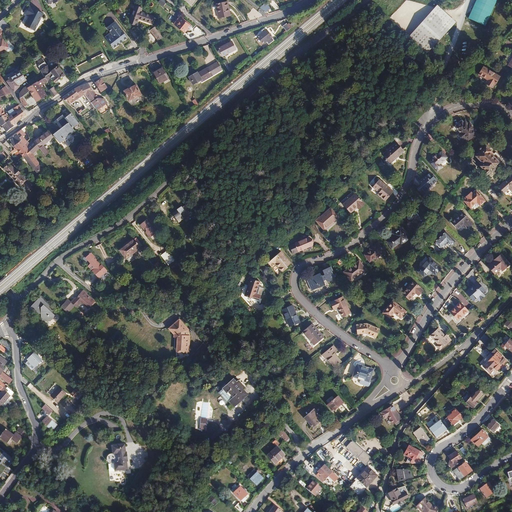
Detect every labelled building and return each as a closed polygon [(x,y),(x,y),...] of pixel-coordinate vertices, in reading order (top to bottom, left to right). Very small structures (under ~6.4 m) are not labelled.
[(477,0),(470,19),(487,26),(497,0),(477,0)] [(228,1),(217,3),(219,18),(231,16),(228,1)] [(266,2),(261,7),(266,13),(271,7),(266,2)] [(437,5),(406,40),(426,58),(456,21),(437,5)] [(34,31),(43,13),(29,7),(25,14),(30,16),(25,26),(34,31)] [(134,9),(130,21),(137,23),(138,19),(143,20),(152,23),(154,16),(141,12),(134,9)] [(192,26),(190,25),(182,18),(181,19),(178,17),(177,19),(173,24),(185,33),(187,29),(189,31),(189,29),(191,30),(192,29),(191,27),(192,26)] [(0,52),(1,54),(5,50),(5,49),(6,44),(2,38),(3,32),(10,27),(3,18),(0,21),(0,52)] [(471,20),(469,26),(479,30),(481,24),(471,20)] [(128,38),(116,23),(108,29),(113,36),(107,40),(114,49),(121,43),(128,38)] [(286,32),(292,27),(289,24),(287,25),(286,23),(282,27),(286,32)] [(150,31),(157,40),(162,37),(155,27),(150,31)] [(269,46),(274,41),(266,30),(265,31),(264,30),(263,30),(261,31),(261,32),(262,33),(257,37),(263,44),(266,42),(269,46)] [(9,40),(7,41),(8,43),(9,46),(8,49),(5,50),(7,52),(10,50),(12,50),(13,49),(14,48),(14,47),(14,46),(13,45),(13,44),(11,43),(9,40)] [(218,49),(219,51),(220,54),(222,57),(235,50),(231,42),(218,49)] [(171,57),(167,58),(171,66),(175,64),(171,57)] [(42,58),(37,61),(40,65),(38,66),(41,69),(40,70),(45,77),(48,81),(51,77),(55,83),(61,78),(65,76),(58,66),(51,71),(42,58)] [(196,73),(188,78),(190,82),(188,82),(191,86),(200,80),(201,82),(211,76),(221,70),(217,62),(207,68),(196,74),(196,73)] [(222,64),(228,72),(231,70),(226,62),(222,64)] [(17,68),(3,77),(4,78),(6,81),(10,79),(9,77),(19,71),(17,68)] [(162,68),(152,73),(158,84),(168,78),(162,68)] [(500,78),(483,68),(478,76),(488,82),(486,85),(492,89),(494,86),(495,86),(500,78)] [(19,71),(9,77),(10,79),(6,81),(14,92),(19,86),(20,84),(26,80),(27,80),(21,70),(19,71)] [(30,91),(36,101),(41,98),(46,95),(40,86),(44,83),(42,80),(42,79),(38,82),(38,81),(31,86),(29,84),(23,88),(19,93),(20,101),(25,107),(29,105),(23,96),(30,91)] [(100,80),(95,84),(98,89),(100,92),(105,88),(100,80)] [(84,85),(79,86),(85,94),(84,94),(85,96),(93,90),(88,83),(84,85)] [(7,88),(6,86),(0,90),(0,96),(10,94),(11,93),(7,88)] [(70,93),(62,98),(69,104),(76,100),(84,94),(85,94),(79,86),(75,89),(70,93)] [(138,96),(134,86),(122,92),(126,102),(138,96)] [(58,93),(54,87),(48,91),(53,97),(58,93)] [(85,96),(88,100),(95,95),(96,94),(93,90),(85,96)] [(86,108),(91,104),(88,100),(85,96),(84,94),(76,100),(80,100),(86,108)] [(95,95),(88,100),(91,104),(96,111),(106,105),(103,99),(97,98),(95,95)] [(19,105),(6,113),(9,117),(10,116),(16,112),(22,109),(19,105)] [(12,124),(26,114),(24,112),(22,109),(16,112),(16,114),(12,117),(10,116),(9,117),(6,113),(6,114),(2,116),(6,122),(9,120),(12,124)] [(68,115),(65,118),(72,127),(79,123),(71,113),(68,115)] [(63,127),(53,135),(60,143),(64,140),(65,142),(71,137),(69,134),(75,130),(72,127),(65,118),(63,114),(60,117),(57,119),(63,127)] [(9,130),(14,126),(12,124),(9,120),(6,122),(2,116),(0,117),(0,122),(2,126),(2,125),(7,132),(9,130)] [(463,123),(461,121),(454,127),(460,133),(457,135),(461,141),(464,138),(467,141),(475,134),(472,130),(474,129),(468,122),(466,124),(464,121),(463,123)] [(14,147),(15,147),(18,151),(23,157),(24,156),(30,151),(27,146),(30,143),(28,141),(30,139),(28,135),(26,136),(22,129),(19,131),(16,133),(21,140),(14,146),(13,147),(14,147)] [(35,141),(34,141),(40,148),(46,155),(49,152),(44,145),(54,138),(54,137),(49,130),(44,134),(40,137),(35,141)] [(12,142),(14,146),(21,140),(16,133),(13,135),(9,138),(12,142)] [(403,150),(396,142),(382,154),(390,163),(395,159),(394,158),(403,150)] [(486,176),(494,168),(492,167),(498,161),(489,153),(490,151),(484,145),(476,152),(478,153),(475,157),(482,164),(479,166),(484,170),(482,172),(486,176)] [(18,170),(17,171),(12,166),(14,164),(12,162),(13,161),(9,156),(3,149),(0,151),(0,155),(2,158),(0,160),(0,163),(3,168),(19,184),(24,180),(29,186),(31,184),(33,183),(26,175),(24,176),(18,170)] [(33,154),(30,151),(24,156),(34,167),(38,171),(43,167),(39,163),(34,156),(35,156),(34,155),(33,153),(33,154)] [(445,157),(440,151),(435,155),(434,154),(433,154),(432,154),(431,155),(431,156),(432,156),(433,158),(429,162),(436,170),(441,166),(438,164),(445,157)] [(492,167),(494,168),(500,162),(501,162),(502,161),(503,160),(503,159),(501,157),(500,157),(495,152),(493,154),(492,153),(492,152),(491,151),(490,151),(489,153),(498,161),(492,167)] [(436,181),(429,173),(418,183),(420,185),(416,189),(421,194),(422,194),(423,196),(428,192),(426,190),(436,181)] [(511,175),(498,187),(504,193),(509,188),(511,191),(511,175)] [(391,193),(377,181),(372,188),(378,194),(376,196),(384,201),(391,193)] [(483,197),(476,190),(472,193),(471,192),(465,198),(467,199),(464,201),(471,208),(478,202),(481,205),(486,201),(482,198),(483,197)] [(363,205),(354,195),(342,206),(349,214),(356,208),(358,210),(363,205)] [(193,206),(190,202),(184,207),(183,206),(179,209),(185,217),(194,211),(192,208),(193,206)] [(338,218),(329,209),(315,222),(324,231),(338,218)] [(427,216),(422,210),(419,210),(418,209),(410,210),(409,212),(407,212),(406,216),(407,217),(406,219),(409,222),(418,221),(419,223),(422,222),(423,224),(426,224),(427,221),(426,218),(427,216)] [(472,223),(463,213),(452,222),(457,229),(464,223),(467,227),(472,223)] [(147,219),(141,224),(151,237),(157,232),(147,219)] [(406,238),(398,227),(392,231),(393,233),(384,240),(390,247),(397,241),(399,243),(406,238)] [(454,242),(445,232),(434,242),(440,249),(447,243),(450,246),(454,242)] [(142,245),(135,236),(121,247),(128,255),(142,245)] [(297,253),(296,253),(311,247),(307,239),(293,244),(293,245),(288,247),(291,256),(297,253)] [(384,253),(378,244),(370,250),(370,251),(364,256),(369,262),(375,258),(376,259),(384,253)] [(176,259),(169,249),(163,253),(171,263),(176,259)] [(91,254),(90,254),(87,257),(90,261),(97,269),(95,270),(94,271),(101,278),(109,271),(103,264),(93,253),(91,254)] [(289,265),(279,253),(266,264),(270,269),(274,265),(281,274),(285,271),(284,269),(289,265)] [(509,265),(501,256),(487,267),(494,275),(500,270),(502,271),(509,265)] [(427,260),(424,258),(420,263),(423,265),(417,272),(423,277),(428,270),(434,275),(439,269),(427,260)] [(97,269),(90,261),(88,262),(95,270),(97,269)] [(365,271),(358,262),(342,273),(350,283),(365,271)] [(332,270),(330,267),(323,271),(324,274),(321,275),(320,272),(307,279),(313,290),(325,284),(324,280),(326,279),(328,281),(337,277),(335,273),(332,274),(331,271),(332,270)] [(258,283),(249,280),(244,297),(254,301),(256,297),(254,296),(258,283)] [(420,287),(413,281),(401,294),(409,300),(415,293),(418,296),(422,290),(419,288),(420,287)] [(484,291),(477,283),(465,293),(472,301),(484,291)] [(83,295),(81,294),(77,298),(88,307),(92,302),(90,300),(92,298),(85,293),(83,295)] [(54,310),(41,297),(30,308),(36,313),(41,314),(42,321),(50,321),(55,316),(51,312),(54,310)] [(350,314),(342,298),(330,304),(333,311),(337,309),(342,318),(350,314)] [(69,299),(66,302),(62,306),(69,312),(75,305),(69,299)] [(405,313),(392,302),(383,314),(389,319),(394,313),(401,319),(405,313)] [(467,313),(460,305),(450,314),(457,322),(467,313)] [(298,323),(292,306),(282,310),(288,327),(298,323)] [(83,320),(88,313),(84,310),(79,317),(83,320)] [(179,321),(170,328),(176,335),(175,347),(178,347),(178,351),(183,351),(185,354),(191,349),(189,346),(190,335),(188,335),(185,333),(187,331),(187,328),(182,322),(180,323),(179,321)] [(366,324),(355,325),(357,335),(366,334),(369,335),(369,336),(375,339),(379,330),(366,324)] [(316,333),(310,326),(302,333),(310,343),(311,342),(314,345),(322,338),(317,333),(316,333)] [(450,344),(437,331),(429,338),(438,347),(436,349),(439,352),(441,350),(442,351),(450,344)] [(337,352),(333,347),(321,356),(329,365),(330,365),(334,369),(339,365),(339,364),(340,363),(334,355),(337,352)] [(500,366),(502,363),(503,363),(506,359),(496,351),(483,367),(489,372),(493,367),(497,370),(500,366)] [(35,352),(29,358),(28,359),(36,366),(42,359),(35,352)] [(0,376),(9,384),(12,380),(2,372),(5,369),(9,364),(1,358),(0,358),(0,376)] [(373,372),(357,366),(353,378),(369,384),(373,372)] [(228,402),(229,401),(232,399),(237,404),(238,403),(248,395),(244,390),(237,383),(235,379),(220,392),(228,402)] [(0,403),(2,405),(10,395),(6,391),(7,389),(4,387),(5,385),(0,380),(0,388),(2,391),(0,393),(0,403)] [(80,388),(76,385),(70,392),(74,395),(80,388)] [(65,392),(57,386),(50,395),(57,400),(65,392)] [(468,392),(462,398),(473,408),(478,401),(477,400),(484,393),(478,388),(472,395),(468,392)] [(332,396),(325,402),(327,404),(334,398),(332,396)] [(343,404),(337,397),(328,404),(334,411),(343,404)] [(42,409),(50,415),(53,411),(46,404),(42,409)] [(401,418),(394,405),(381,412),(385,417),(389,415),(393,423),(395,422),(396,424),(401,421),(400,419),(401,418)] [(453,410),(443,417),(447,423),(451,421),(452,423),(454,423),(456,422),(456,420),(456,419),(462,415),(459,409),(458,410),(456,407),(453,409),(453,410)] [(323,419),(316,409),(306,417),(313,427),(323,419)] [(58,424),(48,415),(43,421),(53,430),(58,424)] [(499,424),(492,418),(487,425),(493,431),(499,424)] [(446,428),(440,419),(429,427),(435,436),(446,428)] [(428,437),(419,426),(412,433),(420,443),(428,437)] [(0,437),(8,443),(11,439),(18,444),(22,437),(16,432),(14,435),(6,429),(5,430),(3,428),(0,431),(0,437)] [(17,431),(23,436),(26,433),(19,428),(17,431)] [(289,438),(282,429),(279,432),(287,441),(289,438)] [(481,429),(476,433),(483,440),(488,436),(481,429)] [(114,445),(124,443),(122,431),(110,432),(111,445),(114,445)] [(483,440),(476,433),(470,439),(474,443),(475,442),(478,445),(480,442),(483,440)] [(343,442),(368,465),(370,463),(371,464),(375,459),(349,436),(343,442)] [(491,439),(488,436),(483,440),(480,442),(484,446),(491,439)] [(115,470),(117,470),(127,469),(126,461),(128,461),(127,456),(126,452),(125,451),(124,443),(114,445),(111,445),(113,454),(111,455),(110,455),(110,456),(110,457),(110,459),(110,461),(111,461),(112,462),(114,463),(115,470)] [(421,451),(407,443),(402,452),(412,458),(414,454),(418,455),(421,451)] [(285,454),(278,446),(269,455),(276,463),(285,454)] [(448,463),(451,467),(459,462),(457,460),(461,457),(456,450),(448,455),(450,458),(448,463)] [(471,470),(466,462),(452,471),(458,479),(471,470)] [(326,478),(333,470),(331,467),(330,468),(325,463),(318,470),(320,472),(317,474),(323,479),(325,477),(326,478)] [(371,464),(368,466),(356,480),(365,488),(380,472),(371,464)] [(255,469),(248,477),(251,479),(258,472),(255,469)] [(413,476),(412,469),(396,469),(399,481),(413,476)] [(263,474),(260,471),(252,479),(257,484),(264,478),(261,475),(263,474)] [(319,486),(313,481),(307,488),(312,493),(319,486)] [(495,492),(488,482),(477,490),(480,493),(482,491),(487,498),(495,492)] [(404,485),(397,488),(388,493),(395,504),(408,495),(406,491),(408,490),(404,485)] [(248,493),(241,486),(235,493),(242,499),(248,493)] [(477,503),(474,495),(463,499),(466,507),(477,503)] [(429,503),(430,502),(425,497),(416,504),(423,511),(437,511),(438,511),(437,511),(438,506),(432,504),(431,504),(431,505),(429,503)]
